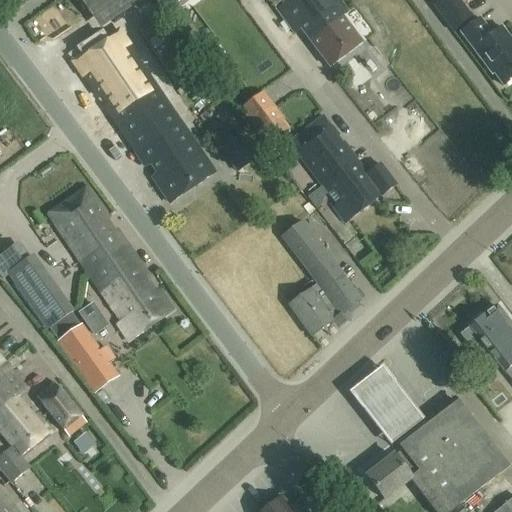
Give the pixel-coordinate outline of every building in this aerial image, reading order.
[(78,0),(99,30),(141,0),(78,0)] [(268,0),(293,33),(298,29),(329,68),(361,44),(341,18),(348,12),(339,0),(268,0)] [(452,33),(473,18),(458,0),(440,0),(432,6),(452,33)] [(492,36),(480,19),(460,34),(491,76),(493,74),(503,88),(511,81),(511,42),(502,29),(492,36)] [(282,120),(263,94),(241,110),(262,136),(282,120)] [(329,128),(320,116),(297,134),(305,146),(296,152),(322,187),(323,187),(357,161),(330,127),(329,128)] [(180,123),(135,154),(145,168),(151,165),(157,174),(152,179),(170,204),(215,174),(180,123)] [(237,173),(255,160),(235,132),(216,145),(237,173)] [(357,161),(323,187),(337,206),(334,209),(344,222),(345,224),(382,196),(382,197),(397,186),(381,165),(368,175),(366,173),(357,161)] [(107,254),(124,243),(116,231),(111,233),(104,223),(107,220),(87,188),(46,213),(88,276),(110,260),(107,254)] [(301,222),(280,238),(315,285),(288,305),(312,337),(331,323),(337,331),(352,319),(347,311),(360,302),(301,222)] [(363,267),(385,252),(370,228),(355,238),(352,234),(345,239),(363,267)] [(110,260),(154,324),(172,311),(157,290),(151,293),(145,283),(149,279),(124,243),(107,254),(110,260)] [(49,329),(72,313),(32,257),(9,274),(49,329)] [(129,342),(154,324),(110,260),(88,276),(123,328),(120,330),(129,342)] [(93,336),(107,327),(93,306),(79,315),(93,336)] [(511,326),(497,307),(468,329),(469,330),(461,336),(472,349),(479,343),(504,374),(505,373),(511,382),(511,326)] [(98,391),(118,376),(113,370),(81,326),(59,341),(98,391)] [(0,433),(12,448),(21,458),(22,457),(24,455),(48,436),(16,397),(26,389),(5,364),(0,368),(0,433)] [(391,443),(423,418),(383,367),(351,391),(391,443)] [(69,438),(87,424),(54,382),(36,397),(69,438)] [(450,511),(507,469),(456,403),(399,446),(403,452),(394,458),(393,457),(366,477),(384,501),(410,481),(432,510),(433,511),(450,511)] [(21,458),(12,448),(7,452),(0,443),(0,470),(11,484),(29,468),(21,458)] [(5,498),(0,491),(0,511),(17,511),(6,497),(5,498)] [(288,509),(280,497),(259,511),(305,511),(298,503),(288,509)] [(511,511),(511,499),(496,511),(511,511)]
